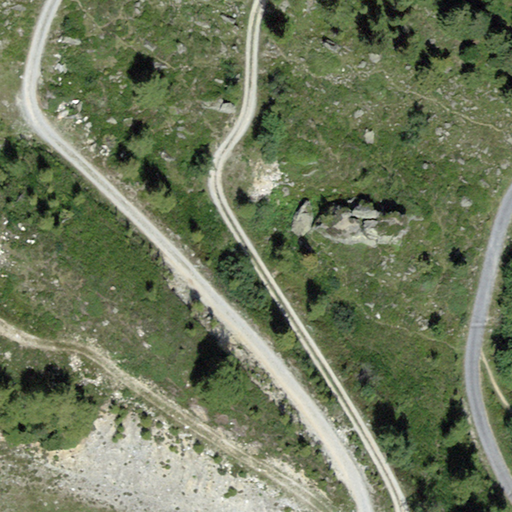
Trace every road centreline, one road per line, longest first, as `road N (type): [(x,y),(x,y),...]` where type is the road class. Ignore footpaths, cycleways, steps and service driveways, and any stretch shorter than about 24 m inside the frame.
road 1 (track): [(58,0),(31,83),(38,126),(263,349),(354,473),(368,511)]
road 2 (track): [(265,0),(245,128),(214,169),(216,194),(345,398),(403,511)]
road 3 (track): [(0,321),(302,511)]
road 4 (track): [(511,489),(484,430),(471,366),(511,201)]
